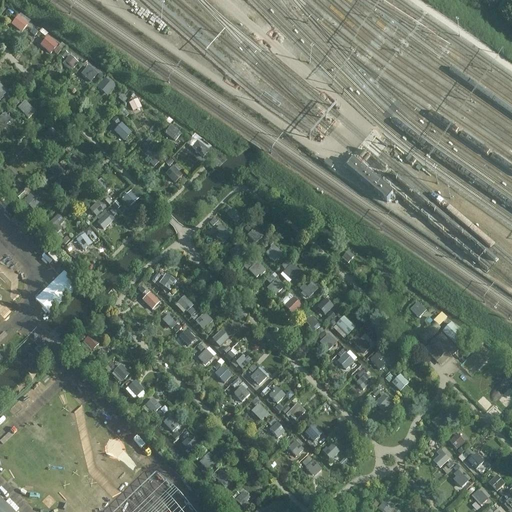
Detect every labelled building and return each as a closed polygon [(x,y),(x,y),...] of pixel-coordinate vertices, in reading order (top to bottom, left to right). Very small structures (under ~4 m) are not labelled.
[(28,25),(18,17),(12,25),(21,33),(28,25)] [(57,46),(47,38),(41,46),(50,54),(57,46)] [(67,54),(64,52),(59,57),(62,60),(67,54)] [(70,56),(62,65),(70,72),(78,63),(70,56)] [(97,74),(88,67),(81,76),(90,83),(97,74)] [(104,79),(97,88),(107,97),(115,88),(104,79)] [(141,109),(137,100),(128,105),(132,113),(141,109)] [(35,113),(24,102),(17,109),(28,120),(35,113)] [(12,121),(5,114),(0,118),(0,128),(2,130),(12,121)] [(120,122),(115,117),(112,121),(117,126),(120,122)] [(121,125),(114,132),(124,142),(131,134),(121,125)] [(181,134),(171,126),(164,134),(175,143),(181,134)] [(59,137),(51,130),(44,137),(52,144),(59,137)] [(198,142),(192,150),(203,158),(209,150),(198,142)] [(160,161),(150,150),(144,156),(151,162),(149,164),(153,168),(160,161)] [(86,167),(75,156),(69,163),(80,173),(86,167)] [(415,161),(409,156),(406,160),(412,165),(415,161)] [(334,165),(326,160),(323,163),(332,169),(334,165)] [(354,161),(347,169),(370,188),(370,190),(373,193),(375,193),(387,203),(394,195),(354,161)] [(65,174),(55,164),(54,166),(51,163),(47,168),(49,170),(58,180),(65,174)] [(173,167),(165,175),(174,184),(182,177),(173,167)] [(8,170),(1,177),(10,187),(18,180),(8,170)] [(101,180),(94,186),(103,196),(110,189),(101,180)] [(21,190),(15,196),(19,200),(25,194),(21,190)] [(131,191),(122,200),(129,208),(139,199),(131,191)] [(39,205),(30,195),(23,201),(33,211),(39,205)] [(98,203),(90,210),(96,216),(104,209),(98,203)] [(233,210),(227,216),(237,226),(243,220),(233,210)] [(108,214),(97,224),(103,231),(114,221),(108,214)] [(58,215),(45,226),(54,236),(62,230),(59,227),(64,222),(58,215)] [(231,237),(220,226),(215,230),(219,234),(215,237),(223,245),(231,237)] [(255,228),(247,236),(255,244),(263,237),(255,228)] [(98,240),(92,232),(88,235),(94,243),(98,240)] [(84,235),(76,241),(83,251),(91,245),(84,235)] [(245,253),(238,245),(230,252),(237,260),(245,253)] [(273,247),(265,254),(274,263),(281,255),(273,247)] [(348,252),(341,259),(348,265),(354,258),(348,252)] [(265,272),(256,264),(249,271),(257,278),(259,276),(261,277),(265,272)] [(291,264),(282,273),(291,282),(300,272),(291,264)] [(165,275),(159,284),(170,292),(176,283),(165,275)] [(377,278),(371,285),(374,288),(380,282),(377,278)] [(283,288),(275,281),(267,289),(274,297),(283,288)] [(303,285),(299,289),(308,299),(318,290),(312,283),(307,288),(303,285)] [(150,294),(143,301),(152,310),(159,303),(150,294)] [(291,299),(288,296),(281,303),(284,305),(291,299)] [(193,307),(184,297),(177,304),(188,315),(190,313),(189,311),(193,307)] [(301,307),(293,299),(284,307),(292,316),(301,307)] [(325,300),(317,308),(321,311),(320,312),(321,314),(322,313),(325,315),(332,308),(325,300)] [(418,303),(411,311),(419,319),(427,312),(418,303)] [(111,315),(106,309),(99,316),(105,321),(111,315)] [(179,323),(169,314),(162,321),(171,331),(179,323)] [(212,323),(204,314),(195,323),(203,331),(212,323)] [(441,315),(420,338),(427,345),(441,329),(438,326),(445,318),(441,315)] [(320,327),(310,316),(304,322),(309,328),(308,329),(312,334),(320,327)] [(341,319),(332,328),(344,339),(352,330),(341,319)] [(452,324),(443,333),(456,345),(465,337),(452,324)] [(322,331),(321,329),(314,335),(316,337),(322,331)] [(186,331),(179,338),(188,347),(195,340),(186,331)] [(229,340),(220,332),(212,340),(220,348),(229,340)] [(458,351),(442,334),(424,351),(437,363),(447,353),(451,358),(458,351)] [(91,335),(83,342),(92,352),(100,344),(91,335)] [(336,344),(328,336),(319,344),(327,352),(336,344)] [(362,338),(354,346),(356,348),(354,350),(361,357),(371,347),(362,338)] [(105,356),(99,350),(96,353),(102,359),(105,356)] [(214,359),(206,351),(197,359),(205,367),(214,359)] [(236,354),(232,351),(225,358),(229,361),(236,354)] [(377,353),(370,360),(380,371),(385,367),(380,362),(383,359),(377,353)] [(243,359),(238,354),(232,361),(239,368),(240,367),(248,359),(245,356),(243,359)] [(354,364),(347,356),(339,364),(346,371),(354,364)] [(222,364),(219,362),(214,367),(216,370),(222,364)] [(113,368),(110,364),(105,368),(109,372),(113,368)] [(130,375),(120,365),(113,373),(122,382),(130,375)] [(222,368),(214,375),(224,384),(231,377),(222,368)] [(266,379),(257,370),(250,378),(259,387),(266,379)] [(364,374),(360,371),(355,375),(359,379),(364,374)] [(372,383),(365,375),(356,384),(363,391),(372,383)] [(394,379),(390,375),(385,379),(389,383),(394,379)] [(401,376),(392,385),(401,393),(409,384),(401,376)] [(135,381),(127,389),(136,398),(144,391),(135,381)] [(250,396),(241,387),(234,395),(242,403),(250,396)] [(285,397),(276,388),(269,397),(277,405),(285,397)] [(392,404),(384,396),(374,405),(383,413),(392,404)] [(161,409),(153,400),(146,407),(155,415),(161,409)] [(305,413),(297,405),(285,416),(288,419),(289,417),(295,423),(305,413)] [(269,416),(259,406),(251,413),(260,422),(264,418),(265,420),(269,416)] [(440,415),(431,424),(439,432),(448,423),(440,415)] [(179,427),(169,417),(163,423),(172,433),(179,427)] [(285,433),(276,424),(269,431),(278,440),(285,433)] [(320,437),(310,426),(303,432),(313,444),(320,437)] [(457,435),(449,443),(457,451),(465,443),(457,435)] [(190,436),(181,445),(189,454),(198,445),(190,436)] [(295,442),(287,449),(296,458),(303,451),(295,442)] [(326,448),(322,452),(331,461),(340,453),(333,446),(328,450),(326,448)] [(450,461),(440,451),(437,454),(439,457),(433,463),(440,470),(450,461)] [(212,458),(208,454),(199,463),(208,473),(215,466),(209,461),(212,458)] [(472,457),(467,462),(476,471),(484,463),(477,455),(473,458),(472,457)] [(322,471),(313,461),(305,468),(315,479),(322,471)] [(453,466),(450,463),(442,471),(446,474),(453,466)] [(460,468),(457,465),(451,471),(454,474),(460,468)] [(456,479),(453,482),(461,489),(469,482),(458,472),(454,476),(456,479)] [(497,476),(488,484),(497,493),(505,485),(497,476)] [(231,486),(222,477),(216,482),(225,491),(231,486)] [(488,500),(479,491),(471,498),(480,508),(488,500)] [(243,493),(234,501),(244,511),(249,506),(246,503),(250,500),(243,493)] [(12,511),(0,499),(0,511),(12,511)]
